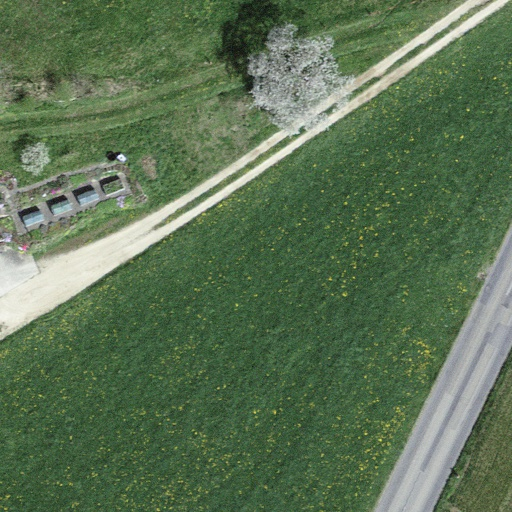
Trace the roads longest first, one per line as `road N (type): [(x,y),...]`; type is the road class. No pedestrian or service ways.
road 1 (track): [(481,0),(0,338)]
road 2 (tertiary): [(511,289),(405,511)]
